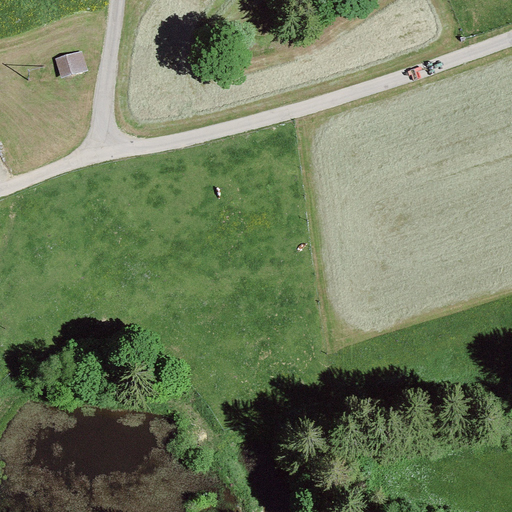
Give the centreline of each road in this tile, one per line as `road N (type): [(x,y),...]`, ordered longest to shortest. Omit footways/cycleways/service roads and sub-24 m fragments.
road 1 (unclassified): [(511,36),(383,82),(101,153),(0,189)]
road 2 (track): [(116,0),(101,153)]
